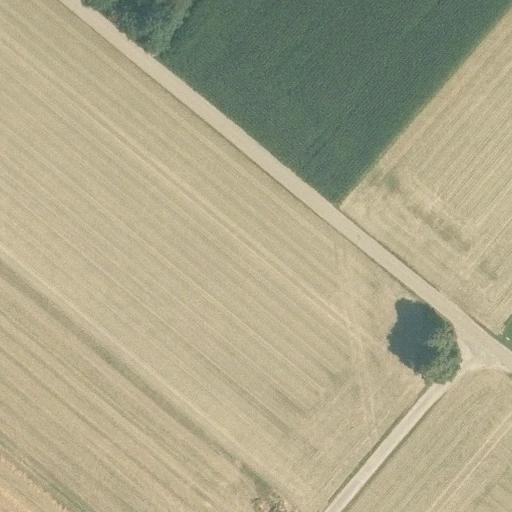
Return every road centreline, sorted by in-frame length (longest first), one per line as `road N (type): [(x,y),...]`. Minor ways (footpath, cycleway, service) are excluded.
road 1 (unclassified): [(511,371),(56,0)]
road 2 (track): [(480,348),(339,511)]
